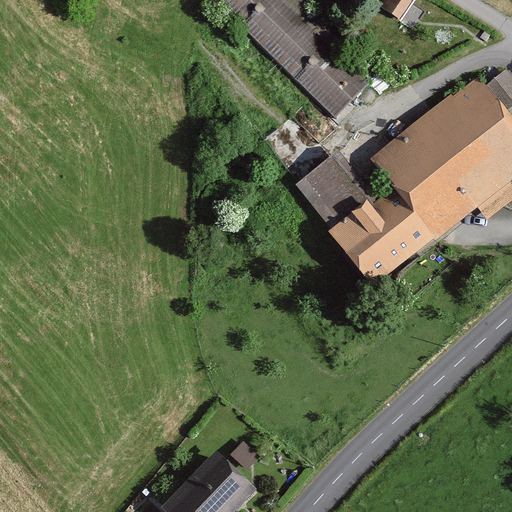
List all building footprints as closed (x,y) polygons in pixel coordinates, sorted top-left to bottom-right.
[(378,77),(298,0),(220,0),(214,7),(333,123),(378,77)] [(417,0),(387,0),(380,13),(402,26),(417,0)] [(508,117),(511,113),(511,80),(506,73),(485,91),(508,117)] [(320,243),(365,301),(476,214),(485,226),(511,205),(511,190),(507,184),(511,179),(511,128),(475,82),(366,167),(391,198),(378,208),(337,156),(289,193),(325,239),(320,243)] [(226,460),(242,474),(257,456),(242,442),(226,460)] [(160,511),(237,511),(253,495),(213,457),(160,511)]
